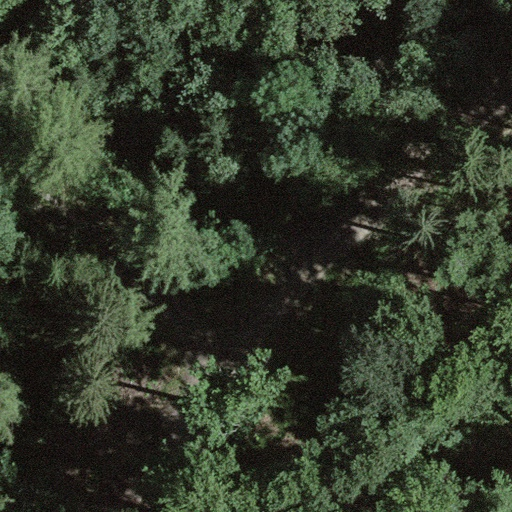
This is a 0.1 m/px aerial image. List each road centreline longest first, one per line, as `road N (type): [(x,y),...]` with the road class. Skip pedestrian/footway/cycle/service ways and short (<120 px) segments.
road 1 (track): [(511,93),(378,220),(216,341),(98,511)]
road 2 (track): [(0,145),(216,341)]
